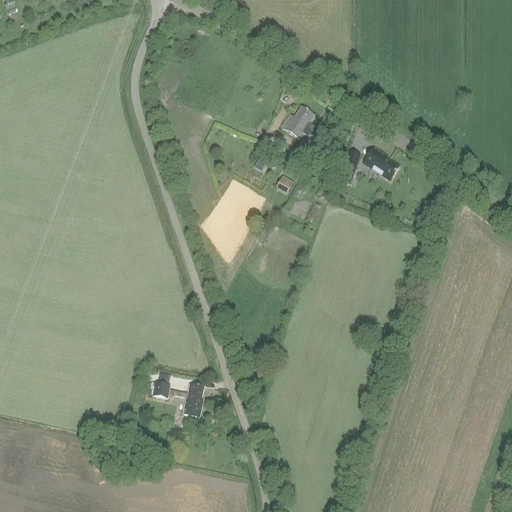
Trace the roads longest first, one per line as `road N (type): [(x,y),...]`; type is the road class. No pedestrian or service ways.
road 1 (unclassified): [(265,511),(255,460),(136,107),(134,72),(164,0)]
road 2 (tertiary): [(511,213),(171,0)]
